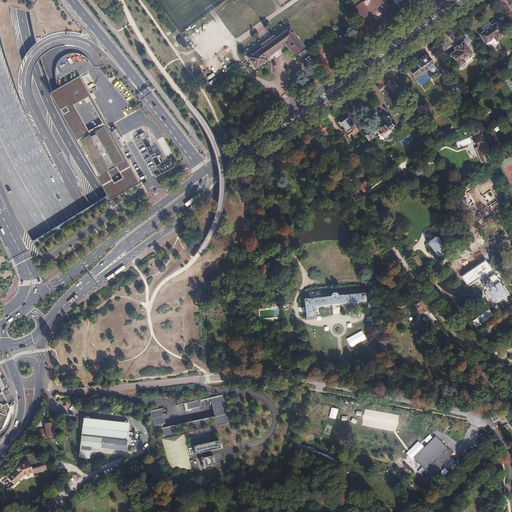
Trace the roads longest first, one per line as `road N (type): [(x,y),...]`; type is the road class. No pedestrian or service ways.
road 1 (unclassified): [(511,482),(508,453),(478,419),(294,378),(241,375),(85,393),(40,384)]
road 2 (motorway): [(162,318),(123,212),(60,82),(52,23),(27,0)]
road 3 (motorway): [(162,318),(52,112),(19,0)]
road 4 (motorway): [(97,47),(67,36),(45,42),(26,62),(22,87),(104,277)]
road 5 (primary): [(444,0),(201,173)]
road 6 (residential): [(300,117),(465,346)]
road 7 (primary): [(91,278),(205,202),(226,174),(300,117)]
road 8 (motorway): [(104,277),(160,359),(199,511)]
road 9 (motorway): [(0,91),(35,166),(104,277)]
road 10 (primary): [(201,173),(36,293)]
road 11 (motorway): [(214,511),(200,420),(162,318)]
road 12 (primary): [(300,117),(456,6)]
road 13 (primary): [(91,278),(123,244),(191,196),(201,173)]
